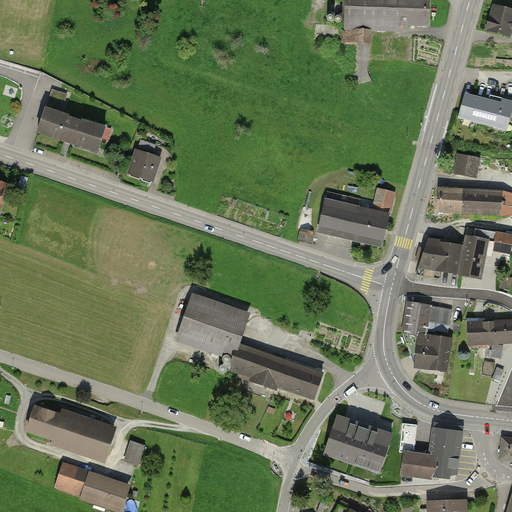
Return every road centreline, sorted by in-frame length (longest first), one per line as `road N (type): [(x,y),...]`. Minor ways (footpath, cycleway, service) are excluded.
road 1 (tertiary): [(0,154),(392,286)]
road 2 (residential): [(292,463),(0,356)]
road 3 (tertiary): [(392,286),(470,0)]
road 4 (residential): [(292,463),(373,492),(455,488),(489,473)]
road 5 (residential): [(389,368),(325,408),(292,463)]
road 6 (residential): [(511,303),(392,286)]
